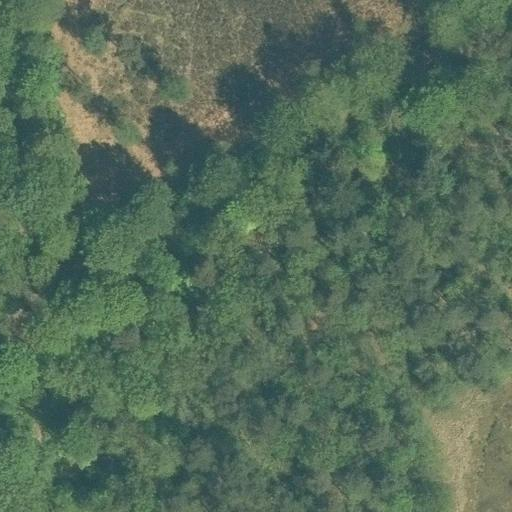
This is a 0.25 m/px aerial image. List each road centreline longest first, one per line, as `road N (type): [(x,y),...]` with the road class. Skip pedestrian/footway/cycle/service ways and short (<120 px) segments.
road 1 (track): [(32,323),(511,19)]
road 2 (track): [(32,323),(8,0)]
road 3 (track): [(45,511),(32,323)]
